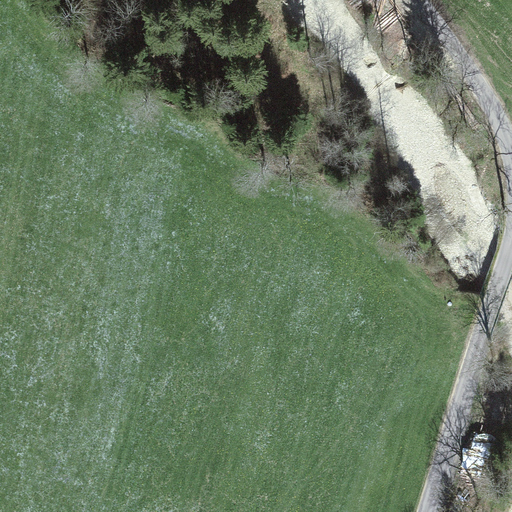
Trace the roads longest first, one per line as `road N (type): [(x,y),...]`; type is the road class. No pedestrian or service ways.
road 1 (unclassified): [(425,511),(511,229)]
road 2 (unclassified): [(511,147),(486,92),(422,0)]
